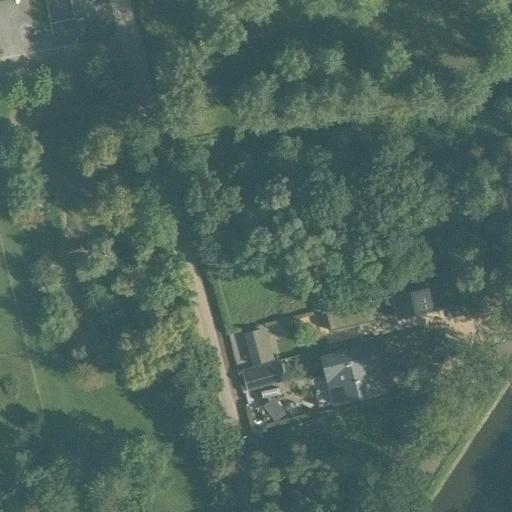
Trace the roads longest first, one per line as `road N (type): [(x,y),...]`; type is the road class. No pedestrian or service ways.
road 1 (unclassified): [(253,511),(131,45)]
road 2 (unclassified): [(511,333),(394,511)]
road 3 (residential): [(131,45),(0,71)]
